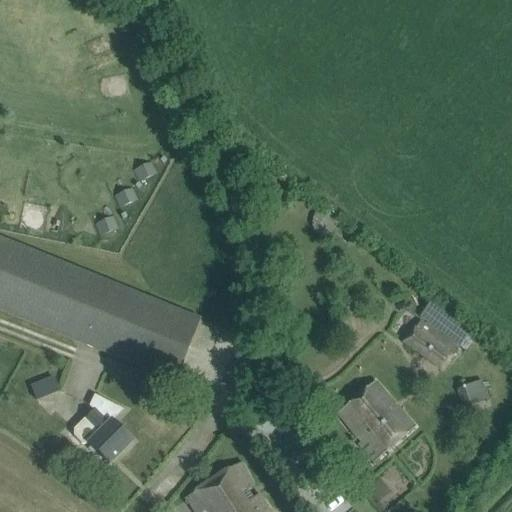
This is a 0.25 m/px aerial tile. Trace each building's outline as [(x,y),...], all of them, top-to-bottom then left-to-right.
[(0,311),(176,383),(201,320),(0,238),(0,311)] [(450,361),(458,350),(420,322),(405,343),(427,360),(435,350),(450,361)] [(38,402),(62,390),(55,375),(31,387),(38,402)] [(465,408),(476,404),(469,387),(467,387),(465,381),(458,383),(461,389),(458,390),(465,408)] [(376,382),(337,415),(360,443),(358,445),(373,464),(416,427),(376,382)] [(88,443),(95,451),(109,465),(133,442),(112,422),(124,411),(97,397),(91,406),(95,411),(77,429),(76,437),(84,445),(88,443)] [(246,490),(254,487),(243,464),(186,501),(193,511),(269,511),(270,511),(260,495),(253,500),(246,490)]
